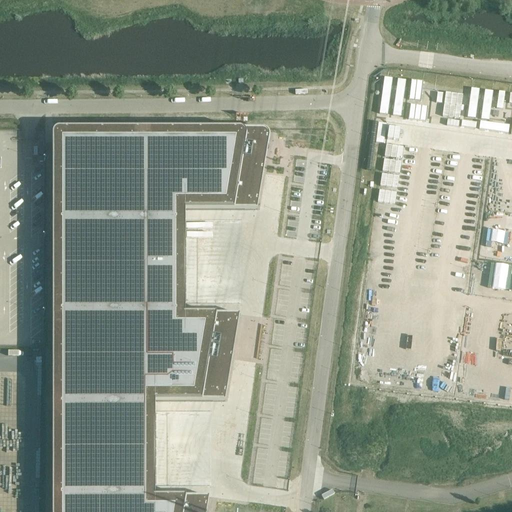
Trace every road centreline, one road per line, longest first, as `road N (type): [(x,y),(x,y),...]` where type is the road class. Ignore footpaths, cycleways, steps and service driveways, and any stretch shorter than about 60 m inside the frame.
road 1 (unclassified): [(356,103),(302,511)]
road 2 (unclassified): [(356,103),(0,107)]
road 3 (unclassified): [(365,53),(511,70)]
